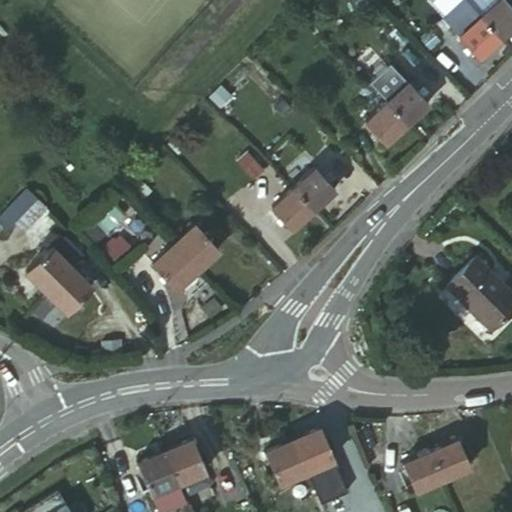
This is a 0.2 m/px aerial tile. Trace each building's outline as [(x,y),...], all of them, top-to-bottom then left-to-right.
[(479,60),(503,38),(481,16),(466,0),(464,0),(443,21),(459,36),(458,38),(479,60)] [(466,0),(481,16),(497,0),(466,0)] [(511,0),(497,0),(481,16),(503,38),(511,29),(511,0)] [(377,100),(399,121),(422,102),(386,63),(363,85),(377,100)] [(377,140),(399,121),(377,100),(358,116),(377,140)] [(281,181),(302,203),(322,184),(304,161),(281,181)] [(279,224),(302,203),(281,181),(260,199),(279,224)] [(17,190),(0,211),(0,224),(4,229),(11,221),(29,200),(17,190)] [(29,200),(11,221),(21,229),(38,208),(29,200)] [(165,239),(185,260),(205,240),(185,218),(165,239)] [(37,237),(34,241),(39,247),(42,243),(64,265),(71,259),(71,258),(52,239),(46,240),(44,237),(37,237)] [(163,281),(185,260),(165,239),(142,260),(163,281)] [(39,247),(60,269),(64,265),(42,243),(39,247)] [(60,269),(39,247),(20,266),(42,287),(60,269)] [(484,323),(511,294),(471,254),(442,283),(484,323)] [(60,269),(42,287),(62,306),(85,285),(64,265),(60,269)] [(289,439),(303,470),(328,459),(314,428),(289,439)] [(426,448),(438,476),(466,465),(453,435),(426,448)] [(161,450),(174,482),(200,471),(186,439),(161,450)] [(275,482),(303,470),(289,439),(262,450),(275,482)] [(410,488),(438,476),(426,448),(399,459),(410,488)] [(171,483),(174,482),(161,450),(132,463),(145,494),(171,483)] [(145,494),(152,511),(179,501),(171,483),(145,494)] [(64,511),(51,490),(17,511),(64,511)]
